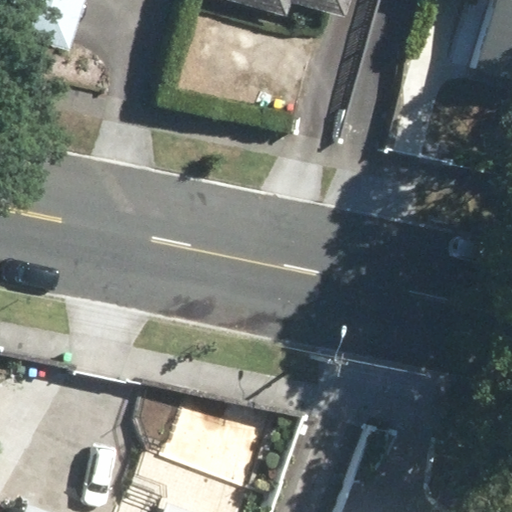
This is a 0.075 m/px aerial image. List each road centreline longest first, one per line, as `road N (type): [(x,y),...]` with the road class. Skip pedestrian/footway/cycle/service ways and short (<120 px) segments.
road 1 (unclassified): [(0,214),(511,319)]
road 2 (unknown): [(367,289),(290,511)]
